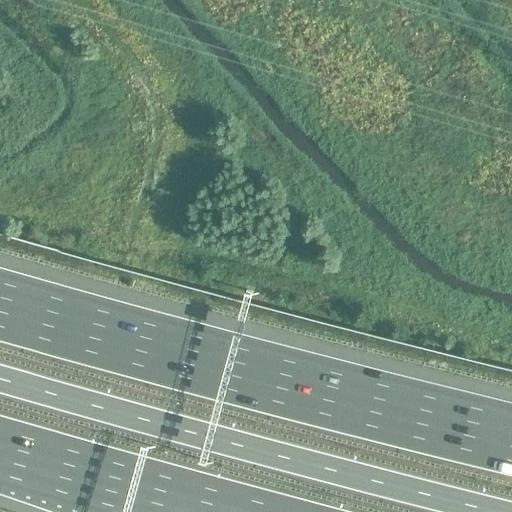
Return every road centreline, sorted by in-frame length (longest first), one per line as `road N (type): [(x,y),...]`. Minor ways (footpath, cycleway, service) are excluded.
road 1 (motorway): [(511,443),(0,307)]
road 2 (motorway): [(0,381),(481,511)]
road 3 (secondary): [(511,182),(441,125),(333,0)]
road 4 (motorway): [(0,454),(210,511)]
